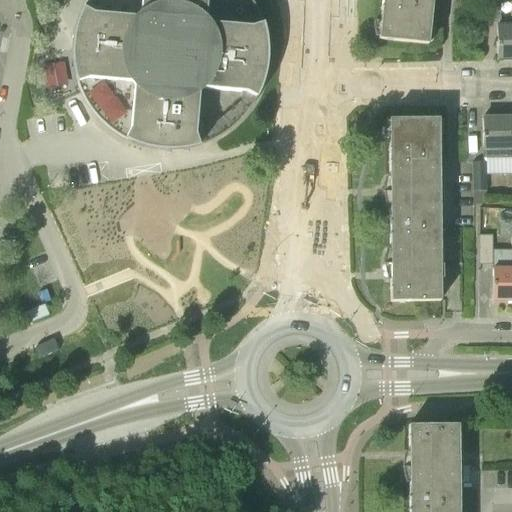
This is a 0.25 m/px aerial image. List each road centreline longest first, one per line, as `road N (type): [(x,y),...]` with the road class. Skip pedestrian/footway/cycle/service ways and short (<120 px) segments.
road 1 (residential): [(0,350),(66,323),(75,304),(31,199)]
road 2 (unclassified): [(309,88),(511,84)]
road 3 (residential): [(7,0),(21,28),(3,130),(7,164)]
road 4 (tertiary): [(245,363),(149,389),(111,411)]
road 5 (tertiary): [(344,398),(482,375)]
road 6 (tertiary): [(111,411),(250,402)]
road 7 (tertiary): [(316,328),(307,201)]
road 8 (tertiary): [(307,201),(284,325)]
